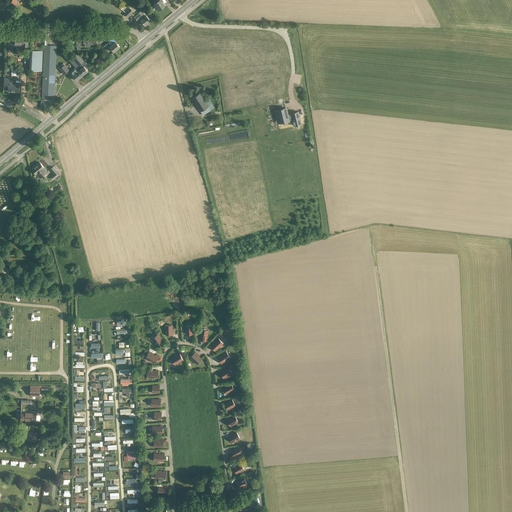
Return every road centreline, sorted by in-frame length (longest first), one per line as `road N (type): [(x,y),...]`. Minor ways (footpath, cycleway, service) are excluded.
road 1 (unclassified): [(231,511),(210,361),(186,344),(171,349),(165,364),(174,511)]
road 2 (secondary): [(0,162),(143,42)]
road 3 (unclassified): [(143,42),(126,30),(0,30)]
